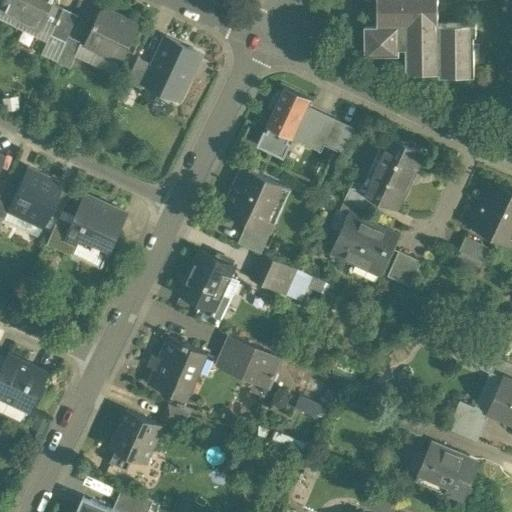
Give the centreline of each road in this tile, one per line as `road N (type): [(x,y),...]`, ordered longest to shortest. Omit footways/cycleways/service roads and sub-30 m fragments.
road 1 (residential): [(511,153),(261,39)]
road 2 (residential): [(179,205),(0,123)]
road 3 (residential): [(179,205),(261,39)]
road 4 (residential): [(97,362),(179,205)]
road 5 (residential): [(30,511),(97,362)]
